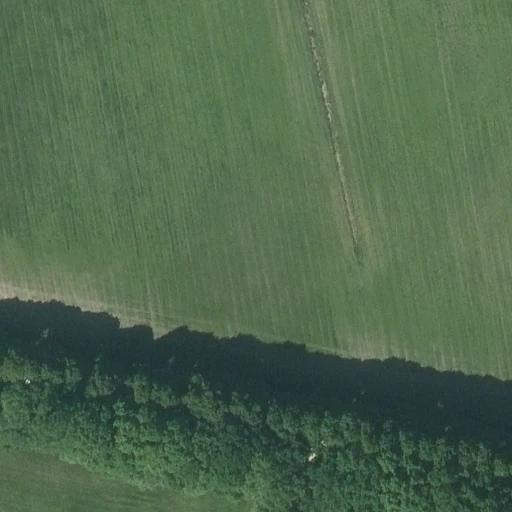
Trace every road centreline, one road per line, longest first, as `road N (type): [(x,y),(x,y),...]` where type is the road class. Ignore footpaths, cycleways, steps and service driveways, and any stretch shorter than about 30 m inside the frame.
road 1 (track): [(295,425),(0,368)]
road 2 (track): [(511,464),(295,425)]
